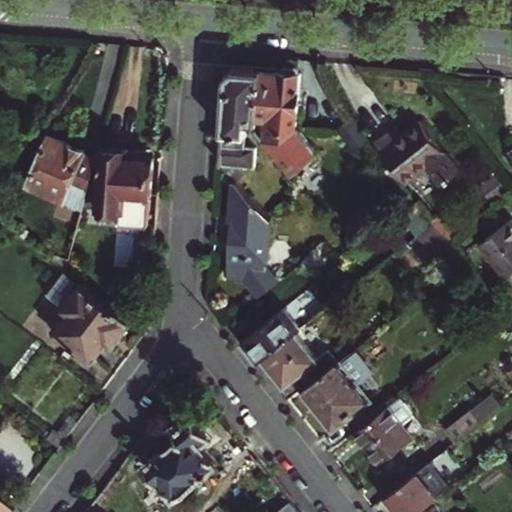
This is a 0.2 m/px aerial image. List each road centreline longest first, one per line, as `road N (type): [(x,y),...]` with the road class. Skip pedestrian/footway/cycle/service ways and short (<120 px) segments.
road 1 (tertiary): [(200,17),(511,44)]
road 2 (residential): [(200,17),(179,312)]
road 3 (residential): [(179,312),(337,511)]
road 4 (residential): [(179,312),(159,362),(44,511)]
road 5 (tertiary): [(0,1),(200,17)]
